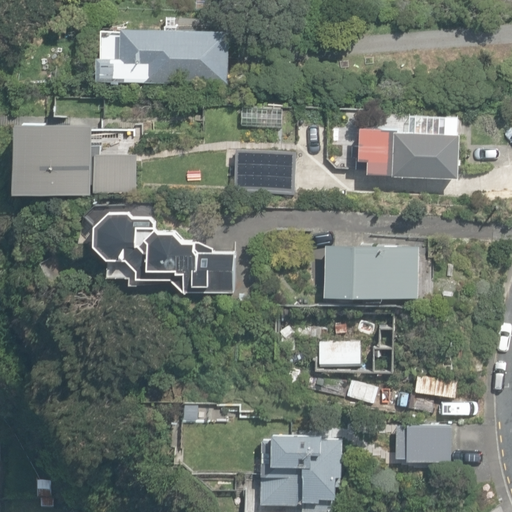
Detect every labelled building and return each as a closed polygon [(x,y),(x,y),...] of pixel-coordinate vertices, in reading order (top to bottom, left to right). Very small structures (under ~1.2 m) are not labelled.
[(228,82),(229,82),(230,28),(178,27),(178,23),(166,23),(166,26),(122,25),(122,29),(103,29),(102,56),(98,56),(98,78),(112,79),(112,81),(119,81),(119,79),(228,82)] [(282,127),(283,108),(242,107),(242,126),(282,127)] [(93,144),(95,116),(19,112),(15,183),(143,190),(145,147),(93,144)] [(366,171),(459,174),(460,127),(361,124),(360,161),(366,161),(366,171)] [(295,192),(296,150),(236,148),(235,191),(295,192)] [(187,291),(235,292),(236,253),(215,252),(216,247),(200,239),(186,239),(177,230),(162,229),(159,225),(158,220),(152,216),(134,215),(130,210),(130,204),(98,203),(88,213),(90,216),(89,246),(108,265),(138,277),(173,278),(187,291)] [(366,301),(384,301),(384,296),(420,297),(421,244),(327,244),(327,295),(367,296),(366,301)] [(393,370),(394,310),(277,308),(276,356),(317,357),(317,369),(393,370)] [(234,333),(225,348),(246,360),(255,345),(234,333)] [(416,369),(415,387),(456,391),(457,373),(416,369)] [(378,398),(381,382),(350,377),(347,393),(378,398)] [(182,447),(225,448),(226,410),(183,409),(182,447)] [(456,420),(397,417),(396,452),(455,455),(456,420)] [(344,436),(262,436),(262,504),(302,503),(302,509),(333,509),(332,495),(339,495),(339,474),(344,474),(344,436)] [(37,481),(38,498),(51,497),(51,481),(37,481)] [(41,498),(41,508),(54,507),(54,498),(41,498)]
